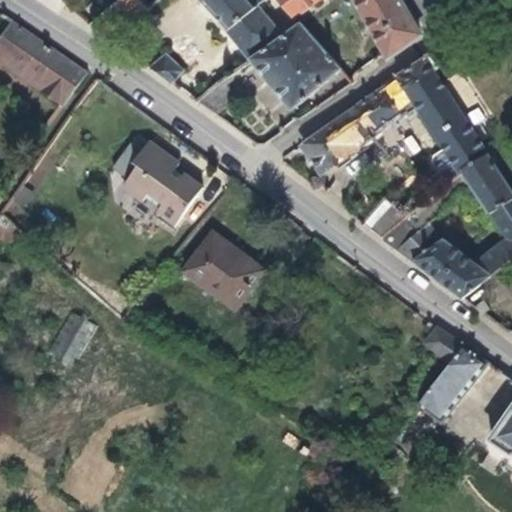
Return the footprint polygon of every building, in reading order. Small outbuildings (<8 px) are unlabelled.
[(138,0),(121,0),(117,4),(134,22),(149,10),(138,0)] [(138,0),(149,10),(154,6),(148,0),(138,0)] [(249,0),(198,0),(228,33),(256,6),(249,0)] [(283,8),(277,0),(263,0),(257,5),(267,18),(283,8)] [(277,0),(283,8),(290,17),(315,0),(277,0)] [(355,0),(388,59),(418,37),(418,32),(399,0),(355,0)] [(117,4),(91,26),(111,41),(134,22),(117,4)] [(224,33),(248,61),(250,60),(257,55),(281,38),(267,18),(257,5),(256,6),(228,33),(224,33)] [(87,74),(13,22),(0,40),(0,63),(62,107),(87,74)] [(291,111),(341,71),(300,26),(281,38),(257,55),(250,60),(291,111)] [(150,68),(171,84),(182,72),(180,70),(183,66),(178,62),(175,65),(166,56),(150,68)] [(488,156),(424,59),(382,86),(375,93),(302,144),(321,171),(354,148),(353,146),(413,102),(460,174),(488,156)] [(339,86),(343,92),(354,85),(349,79),(339,86)] [(195,102),(216,117),(236,99),(220,83),(195,102)] [(177,183),(182,176),(173,169),(176,165),(147,144),(132,164),(137,168),(128,180),(132,184),(129,189),(137,195),(140,192),(147,198),(141,205),(171,227),(194,196),(177,183)] [(463,300),(483,284),(507,265),(511,261),(511,192),(488,156),(460,174),(404,220),(381,240),(417,265),(463,300)] [(199,189),(182,176),(177,183),(194,196),(199,189)] [(384,196),(362,224),(381,240),(404,220),(387,204),(398,190),(388,182),(379,192),(384,196)] [(24,230),(8,216),(0,234),(0,239),(13,245),(17,244),(24,230)] [(213,237),(185,274),(234,311),(262,275),(213,237)] [(511,271),(507,265),(483,284),(499,304),(511,293),(511,271)] [(484,301),(474,309),(483,315),(490,309),(484,301)] [(93,327),(68,313),(45,353),(70,368),(93,327)] [(452,363),(465,348),(437,330),(426,345),(452,363)] [(442,424),(489,364),(465,348),(452,363),(419,406),(442,424)] [(511,389),(481,435),(499,448),(501,446),(511,453),(511,389)]
